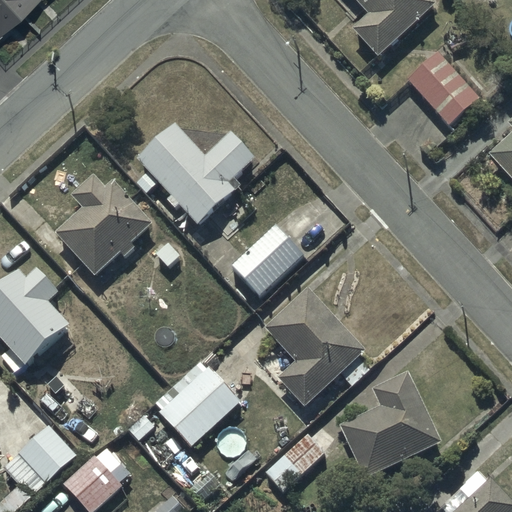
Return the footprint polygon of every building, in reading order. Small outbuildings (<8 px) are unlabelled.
[(0,0),(0,38),(41,0),(0,0)] [(438,12),(426,0),(347,0),(370,24),(355,38),(381,66),(438,12)] [(481,107),(439,60),(408,87),(451,135),(481,107)] [(511,130),(509,133),(511,135),(511,145),(492,165),(511,185),(511,130)] [(206,166),(177,134),(138,169),(147,179),(137,188),(148,200),(159,191),(172,205),(168,208),(176,217),(181,213),(200,234),(242,196),(235,188),(256,170),(231,143),(206,166)] [(106,198),(94,186),(75,205),(86,216),(58,244),(98,284),(122,260),(128,265),(137,256),(132,251),(153,230),(114,191),(106,198)] [(306,264),(277,234),(233,275),(262,305),(306,264)] [(28,289),(20,281),(0,299),(0,344),(27,373),(69,334),(49,312),(61,302),(39,279),(28,289)] [(366,360),(309,298),(267,338),(297,370),(279,387),(306,416),(366,360)] [(208,378),(201,370),(157,410),(163,417),(160,421),(192,456),(242,409),(211,376),(208,378)] [(442,453),(410,382),(374,398),(382,416),(342,434),(367,487),(442,453)] [(25,511),(78,466),(52,435),(6,475),(21,491),(0,508),(0,511),(25,511)] [(325,461),(308,442),(266,478),(284,498),(325,461)] [(131,483),(108,455),(97,465),(96,464),(63,491),(80,511),(103,511),(123,496),(120,492),(131,483)] [(511,511),(511,509),(491,488),(465,511),(511,511)]
